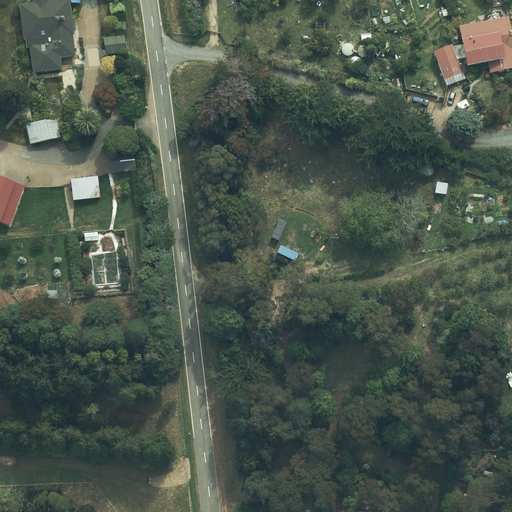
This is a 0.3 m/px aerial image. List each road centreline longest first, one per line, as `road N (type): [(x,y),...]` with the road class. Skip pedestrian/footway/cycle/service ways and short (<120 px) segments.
road 1 (unclassified): [(156,46),(211,511)]
road 2 (unclassified): [(156,46),(396,106),(474,144),(511,141)]
